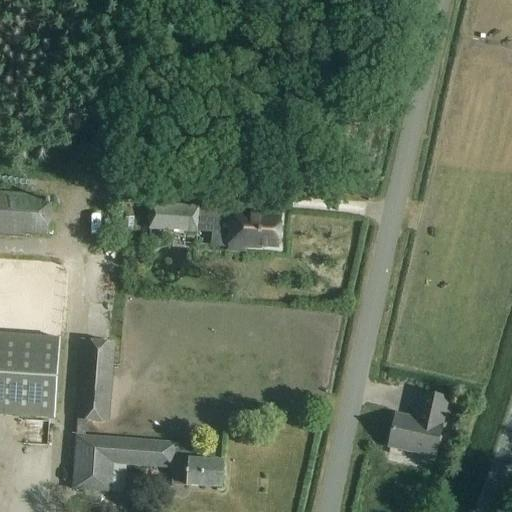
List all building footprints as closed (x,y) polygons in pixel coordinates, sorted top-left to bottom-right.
[(0,236),(48,239),(50,202),(0,199),(0,236)] [(191,220),(192,208),(173,207),(173,219),(191,220)] [(279,249),(281,221),(261,220),(261,218),(250,217),(250,213),(232,212),(229,251),(246,252),(246,248),(262,249),(262,247),(279,249)] [(120,264),(120,249),(96,250),(96,265),(120,264)] [(0,415),(56,419),(61,339),(0,334),(0,415)] [(108,424),(115,345),(85,343),(73,491),(112,494),(114,466),(174,471),(173,486),(222,490),(224,463),(193,461),(195,447),(85,438),(87,422),(108,424)] [(441,426),(446,399),(421,394),(416,420),(395,416),(388,448),(420,455),(419,458),(434,461),(441,426)]
